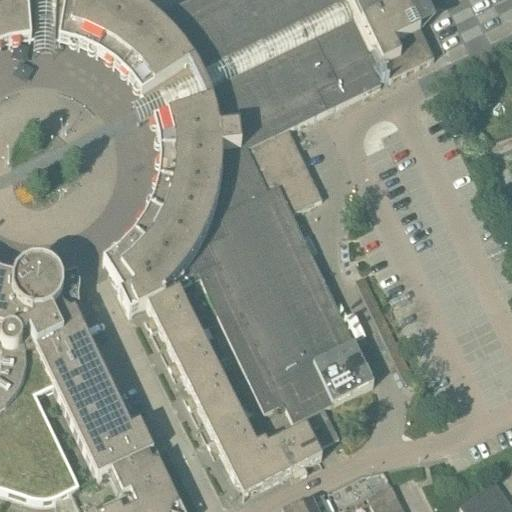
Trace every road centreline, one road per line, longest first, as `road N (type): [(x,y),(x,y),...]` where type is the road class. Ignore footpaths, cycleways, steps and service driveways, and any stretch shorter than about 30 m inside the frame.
road 1 (residential): [(511,340),(393,99),(511,45)]
road 2 (residential): [(257,511),(365,459),(443,447),(511,412)]
